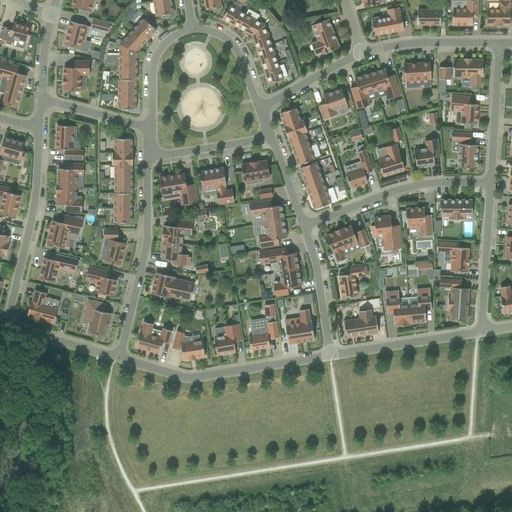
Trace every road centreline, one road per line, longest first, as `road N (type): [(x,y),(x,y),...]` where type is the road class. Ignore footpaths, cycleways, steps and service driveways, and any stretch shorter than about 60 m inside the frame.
road 1 (residential): [(119,359),(192,378),(329,355)]
road 2 (residential): [(119,359),(147,239),(148,156)]
road 3 (residential): [(6,323),(33,205),(38,123)]
road 4 (residential): [(489,190),(398,194),(304,227)]
road 5 (residential): [(329,355),(481,332)]
road 6 (residential): [(489,190),(500,43)]
road 7 (residential): [(481,332),(489,190)]
road 8 (residential): [(360,54),(409,42),(500,43)]
road 9 (residential): [(304,227),(329,355)]
road 10 (residential): [(272,141),(148,156)]
